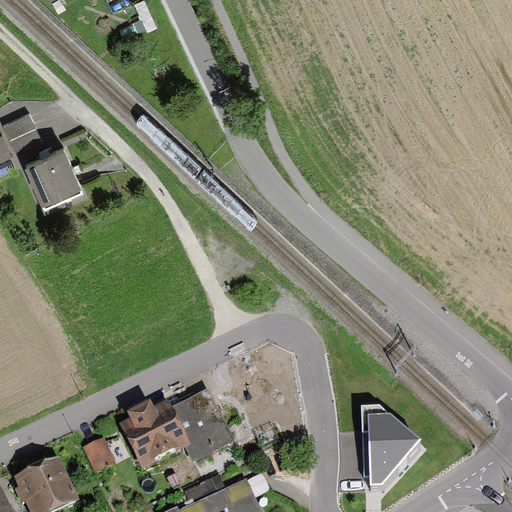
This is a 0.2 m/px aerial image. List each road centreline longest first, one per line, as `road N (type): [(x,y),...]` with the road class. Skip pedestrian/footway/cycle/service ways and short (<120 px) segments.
road 1 (residential): [(177,0),(249,150),(307,218),(511,399)]
road 2 (track): [(235,338),(145,169),(0,32)]
road 3 (residential): [(235,338),(0,450)]
road 4 (residential): [(235,338),(267,323),(292,327),(309,344),(324,425),(325,511)]
